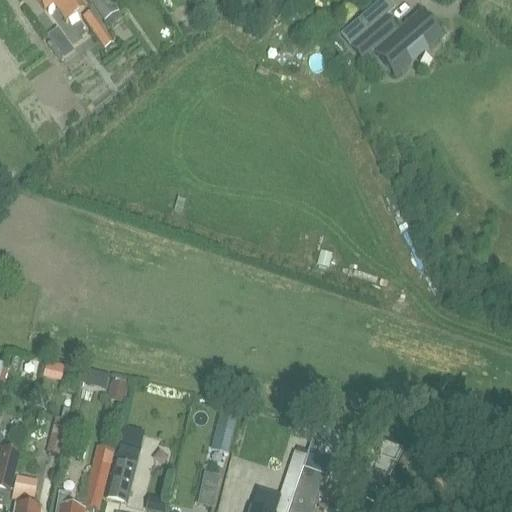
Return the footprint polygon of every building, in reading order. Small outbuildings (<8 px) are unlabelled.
[(66,22),(79,14),(78,13),(83,10),(76,0),(36,0),(44,11),(54,4),(66,22)] [(107,0),(93,0),(90,2),(104,23),(117,13),(107,0)] [(283,10),(291,0),(277,0),(275,3),(283,10)] [(121,59),(90,14),(83,19),(114,64),(121,59)] [(366,16),(341,37),(361,61),(372,52),(392,77),(435,42),(418,20),(394,39),(381,22),(376,27),(366,16)] [(57,29),(47,37),(51,43),(47,45),(59,63),(74,53),(57,29)] [(123,371),(119,391),(132,394),(136,373),(123,371)] [(212,451),(227,455),(238,412),(222,408),(212,451)] [(54,418),(46,454),(59,457),(65,429),(64,429),(69,410),(62,409),(60,420),(54,418)] [(136,464),(140,448),(144,434),(121,429),(118,442),(121,443),(116,459),(136,464)] [(0,491),(10,494),(20,454),(1,449),(0,452),(0,491)] [(98,511),(109,467),(93,463),(82,508),(98,511)] [(115,465),(106,500),(125,505),(134,470),(115,465)] [(293,496),(302,468),(290,465),(281,492),(293,496)] [(200,492),(214,495),(218,479),(203,476),(200,492)] [(10,500),(19,502),(20,497),(33,500),(37,482),(16,477),(10,500)] [(313,511),(314,511),(289,503),(285,511),(313,511)]
